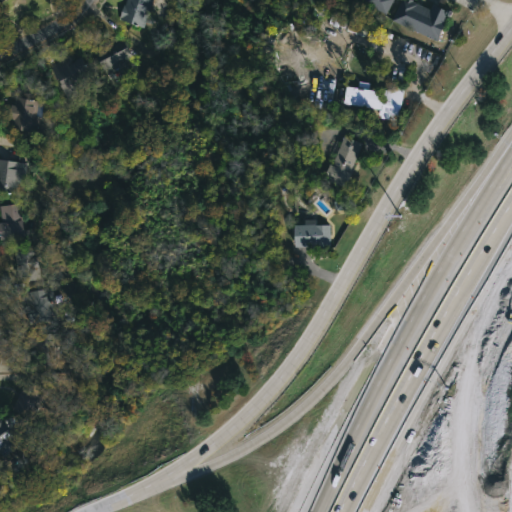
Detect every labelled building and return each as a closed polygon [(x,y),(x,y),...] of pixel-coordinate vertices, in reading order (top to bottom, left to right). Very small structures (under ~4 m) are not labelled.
[(147,0),(145,7),(139,26),(117,18),(123,0),(147,0)] [(392,0),(386,12),(364,0),(392,0)] [(412,0),(430,9),(433,2),(453,11),(450,17),(448,16),(438,40),(392,20),(400,0),(412,0)] [(364,35),(366,22),(349,19),(346,32),(364,35)] [(131,55),(101,71),(91,51),(121,36),(131,55)] [(65,100),(77,95),(73,85),(89,78),(81,58),(66,65),(64,59),(50,65),(65,100)] [(369,84),(368,89),(382,91),(383,84),(404,88),(399,120),(378,117),(379,108),(344,102),(346,85),(357,87),(358,80),(369,82),(369,84)] [(45,102),(39,129),(33,128),(32,132),(9,127),(11,119),(7,118),(10,104),(13,104),(14,96),(45,102)] [(363,143),(345,186),(324,176),(329,164),(331,165),(344,135),(363,143)] [(0,158),(19,161),(15,194),(0,192),(0,158)] [(23,236),(0,238),(0,204),(20,203),(23,236)] [(301,246),(294,246),(294,225),(330,225),(330,246),(301,246)] [(38,278),(17,281),(12,251),(33,248),(38,278)] [(55,319),(28,324),(26,309),(29,309),(26,291),(50,288),(55,319)] [(57,353),(57,366),(32,366),(32,362),(31,362),(33,333),(58,334),(57,353)] [(38,407),(33,419),(12,410),(24,381),(45,389),(38,407)] [(0,418),(14,440),(0,449),(0,418)]
